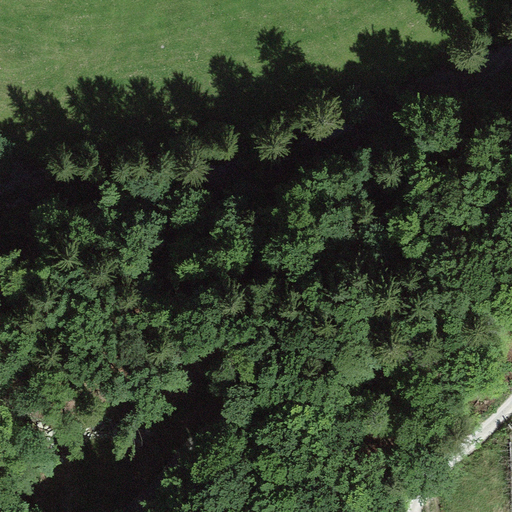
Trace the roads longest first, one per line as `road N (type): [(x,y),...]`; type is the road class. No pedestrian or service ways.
road 1 (unclassified): [(511,313),(239,416),(194,448),(133,511)]
road 2 (track): [(511,403),(427,482),(413,511)]
